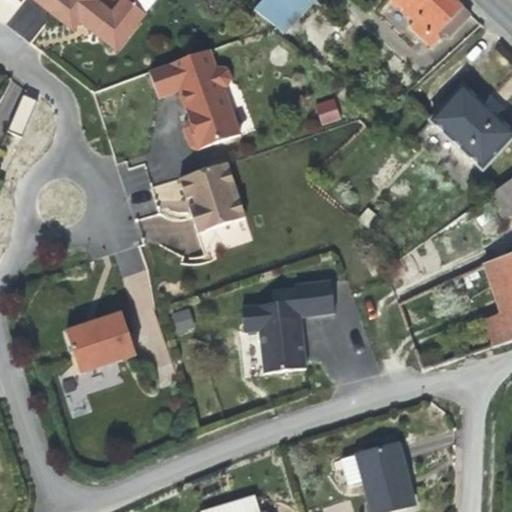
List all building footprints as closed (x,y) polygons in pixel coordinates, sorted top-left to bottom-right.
[(131,4),(134,0),(32,0),(73,31),(80,23),(95,34),(116,51),(144,15),(131,4)] [(283,33),(314,0),(262,0),(253,10),(283,33)] [(453,0),(389,0),(414,22),(409,27),(431,48),(445,35),(448,38),(470,15),(453,0)] [(216,69),(209,51),(200,54),(207,73),(216,69)] [(228,87),(231,80),(227,71),(220,68),(216,69),(207,73),(200,54),(148,73),(158,99),(177,93),(185,111),(188,110),(191,118),(192,121),(189,122),(186,123),(183,130),(189,148),(197,151),(240,136),(223,89),(228,87)] [(511,132),(485,107),(462,86),(429,121),(415,138),(467,187),(482,171),(511,138),(511,132)] [(21,135),(36,99),(23,94),(8,129),(21,135)] [(333,98),(314,105),(321,126),(340,120),(333,98)] [(252,241),(227,164),(179,180),(186,201),(192,199),(195,206),(188,208),(203,256),(252,241)] [(510,216),(511,214),(511,179),(493,193),(510,216)] [(195,206),(192,199),(186,201),(188,208),(195,206)] [(511,255),(484,265),(501,313),(484,319),(494,348),(511,342),(511,341),(511,255)] [(300,319),(334,315),(331,283),(295,287),(297,303),(241,309),(244,334),(259,332),(264,375),(306,370),(302,341),(299,342),(297,328),(301,327),(300,319)] [(177,334),(196,329),(190,307),(171,312),(177,334)] [(129,358),(124,342),(130,340),(122,315),(94,324),(65,333),(79,375),(129,358)] [(136,356),(130,340),(124,342),(129,358),(136,356)] [(404,473),(396,445),(357,456),(364,484),(372,511),(392,511),(413,506),(404,473)] [(261,511),(261,509),(259,510),(255,497),(223,507),(224,511),(261,511)] [(322,508),(323,511),(352,511),(350,501),(322,508)]
